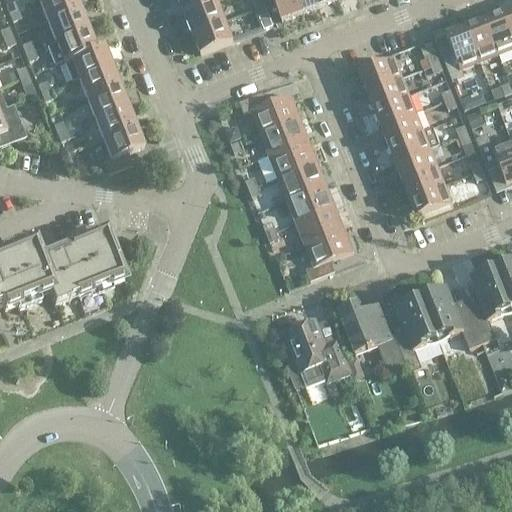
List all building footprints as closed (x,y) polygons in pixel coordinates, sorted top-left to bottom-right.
[(47,24),(80,11),(75,0),(48,0),(39,4),(47,24)] [(218,4),(218,5),(225,2),(224,0),(177,0),(185,17),(218,4)] [(301,18),(293,0),(266,0),(272,14),(277,12),(282,25),(301,18)] [(293,0),(301,18),(319,10),(314,0),(293,0)] [(314,0),(319,10),(337,3),(335,0),(314,0)] [(253,6),(255,12),(264,9),(261,1),(252,4),(253,6)] [(226,24),(218,5),(218,4),(185,17),(192,37),(226,24)] [(17,12),(14,6),(5,9),(7,16),(17,12)] [(253,6),(246,9),(248,15),(255,12),(253,6)] [(264,9),(255,12),(263,33),(272,29),(264,9)] [(88,31),(80,11),(47,24),(55,44),(88,31)] [(17,12),(7,16),(11,26),(20,23),(17,12)] [(511,12),(509,14),(502,17),(511,42),(511,12)] [(488,22),(484,24),(497,58),(502,57),(511,52),(511,42),(502,17),(488,22)] [(226,24),(192,37),(201,58),(234,45),(226,24)] [(467,31),(466,31),(479,66),(481,65),(497,58),(484,24),(467,31)] [(96,51),(95,50),(88,31),(55,44),(47,47),(55,67),(63,64),(96,51)] [(447,40),(436,44),(452,84),(464,80),(461,73),(479,66),(466,31),(446,39),(447,40)] [(11,38),(8,32),(0,34),(2,41),(11,38)] [(11,38),(2,41),(6,51),(14,48),(11,38)] [(32,53),(30,47),(21,50),(24,57),(32,53)] [(78,82),(111,69),(103,48),(95,50),(96,51),(63,64),(71,85),(78,82)] [(32,53),(24,57),(27,66),(36,63),(32,53)] [(431,69),(440,66),(436,58),(428,61),(431,69)] [(428,61),(420,65),(423,73),(431,69),(428,61)] [(359,76),(367,95),(402,81),(394,62),(359,76)] [(431,69),(434,77),(443,74),(440,66),(431,69)] [(111,69),(78,82),(87,102),(119,89),(111,69)] [(19,82),(28,78),(25,71),(2,79),(5,87),(19,82)] [(19,82),(22,90),(31,86),(28,78),(19,82)] [(402,81),(367,95),(374,112),(409,99),(402,81)] [(49,94),(46,86),(37,90),(40,97),(49,94)] [(119,89),(87,102),(95,122),(127,109),(119,89)] [(511,95),(509,89),(502,92),(505,100),(511,97),(511,95)] [(49,94),(40,97),(44,107),(52,104),(49,94)] [(450,94),(442,97),(445,105),(453,102),(450,94)] [(259,136),(299,121),(290,98),(268,107),(264,97),(239,106),(243,117),(251,115),(259,136)] [(381,130),(416,116),(409,99),(374,112),(381,130)] [(453,102),(445,105),(448,114),(457,110),(453,102)] [(511,113),(511,102),(496,109),(500,118),(511,113)] [(466,104),(460,106),(464,115),(473,111),(471,106),(466,104)] [(5,111),(0,112),(0,149),(25,140),(20,127),(12,108),(5,111)] [(127,109),(95,122),(103,142),(135,130),(127,109)] [(388,148),(423,134),(416,116),(381,130),(388,148)] [(478,116),(466,121),(471,132),(482,128),(478,116)] [(299,121),(259,136),(268,158),(308,143),(299,121)] [(66,134),(63,126),(54,129),(57,137),(66,134)] [(132,168),(127,156),(143,150),(135,130),(103,142),(111,161),(103,164),(109,177),(132,168)] [(395,166),(430,152),(440,148),(433,130),(423,134),(388,148),(395,166)] [(458,141),(467,137),(464,130),(456,134),(458,141)] [(233,131),(225,134),(230,145),(241,141),(238,134),(233,131)] [(66,134),(57,137),(60,145),(69,141),(66,134)] [(458,141),(462,150),(471,147),(467,137),(458,141)] [(511,185),(511,150),(510,145),(494,152),(488,137),(476,141),(492,185),(503,181),(505,188),(511,185)] [(308,143),(268,158),(277,181),(317,166),(308,143)] [(231,149),(234,157),(243,153),(240,145),(231,149)] [(402,184),(437,170),(430,152),(395,166),(402,184)] [(474,176),(481,173),(478,165),(470,168),(474,176)] [(277,181),(286,204),(326,189),(317,166),(277,181)] [(409,202),(444,188),(437,170),(402,184),(409,202)] [(474,176),(477,185),(485,181),(481,173),(474,176)] [(249,184),(246,186),(249,194),(258,190),(254,182),(249,184)] [(444,188),(409,202),(417,220),(452,206),(444,188)] [(295,226),(334,211),(326,189),(286,204),(295,226)] [(258,190),(249,194),(252,202),(261,199),(258,190)] [(304,249),(343,233),(334,211),(295,226),(304,249)] [(266,237),(275,234),(273,226),(263,230),(266,237)] [(343,233),(304,249),(312,270),(305,273),(310,285),(334,275),(330,265),(352,256),(343,233)] [(0,309),(2,309),(4,314),(49,296),(54,308),(91,294),(93,301),(114,293),(111,286),(122,282),(104,234),(87,241),(88,245),(89,245),(39,265),(34,252),(0,265),(0,309)] [(266,237),(269,246),(278,242),(275,234),(266,237)] [(511,264),(495,271),(511,313),(511,264)] [(468,311),(483,348),(496,342),(489,325),(511,315),(511,313),(495,271),(470,281),(480,306),(468,311)] [(421,301),(438,345),(462,335),(469,353),(483,348),(468,311),(456,316),(446,291),(421,301)] [(394,340),(409,377),(422,372),(415,354),(438,345),(421,301),(396,311),(406,336),(394,340)] [(409,377),(394,340),(381,307),(360,315),(357,307),(338,314),(355,359),(377,350),(389,380),(406,373),(408,377),(409,377)] [(286,336),(284,337),(296,367),(287,370),(297,394),(306,390),(307,392),(326,384),(327,386),(350,376),(337,343),(325,348),(317,329),(315,325),(299,331),(296,330),(288,333),(286,336)] [(504,381),(499,383),(502,393),(511,389),(511,386),(511,384),(504,381)]
